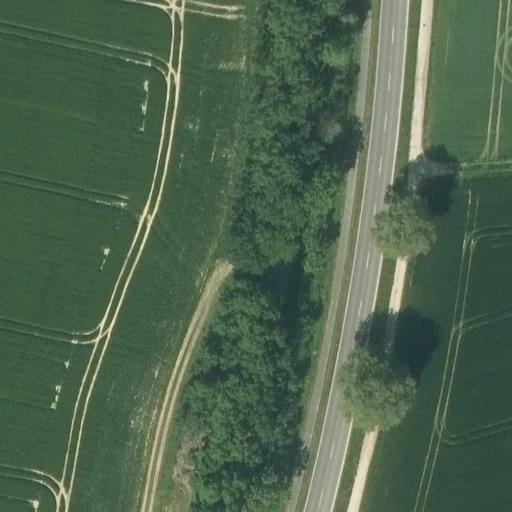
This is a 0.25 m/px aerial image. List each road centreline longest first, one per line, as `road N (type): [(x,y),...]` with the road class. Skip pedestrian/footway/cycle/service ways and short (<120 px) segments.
road 1 (track): [(320,0),(286,315),(241,511)]
road 2 (secondary): [(324,511),(367,274),(401,0)]
road 3 (track): [(144,511),(175,374),(209,288),(224,275),(290,284)]
